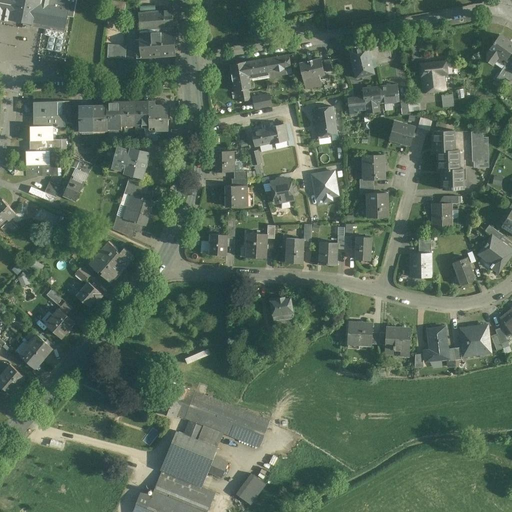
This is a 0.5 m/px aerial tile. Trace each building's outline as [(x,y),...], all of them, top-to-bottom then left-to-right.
[(0,0),(0,18),(32,24),(39,26),(39,27),(42,27),(43,26),(65,31),(68,15),(74,16),(76,0),(0,0)] [(126,2),(109,0),(108,0),(107,11),(124,13),(126,2)] [(173,10),(139,13),(140,31),(161,29),(174,28),(173,10)] [(62,51),(65,31),(46,28),(45,35),(49,35),(47,49),(62,51)] [(174,28),(161,29),(161,32),(139,34),(140,45),(136,46),(137,59),(176,55),(174,28)] [(511,50),(511,43),(500,35),(495,42),(495,41),(494,43),(490,49),(491,49),(488,53),(487,61),(493,65),(494,63),(503,69),(508,60),(506,59),(511,50)] [(126,58),(126,44),(109,44),(108,57),(126,58)] [(368,47),(350,51),(356,78),(375,73),(368,47)] [(12,67),(28,67),(28,50),(12,50),(12,67)] [(289,55),(266,59),(269,72),(272,71),(282,70),(291,68),(289,55)] [(321,58),(299,63),(303,80),(319,76),(324,75),(321,58)] [(266,59),(247,62),(249,76),(269,73),(269,72),(266,59)] [(503,69),(499,74),(505,78),(511,67),(511,62),(508,60),(503,69)] [(55,72),(55,61),(38,62),(38,72),(55,72)] [(247,62),(230,64),(235,92),(238,91),(240,102),(250,100),(248,89),(252,89),(249,76),(247,62)] [(445,62),(421,66),(422,77),(444,74),(447,74),(445,62)] [(444,74),(422,77),(425,93),(446,90),(444,74)] [(319,76),(303,80),(305,90),(321,86),(319,76)] [(397,84),(380,86),(382,103),(383,103),(399,101),(397,84)] [(380,86),(363,88),(364,96),(348,98),(350,114),(357,114),(356,111),(365,110),(365,105),(379,103),(382,103),(380,86)] [(453,94),(441,95),(443,107),(454,106),(453,94)] [(407,99),(400,99),(402,115),(409,115),(408,107),(407,101),(407,99)] [(57,102),(32,102),(32,127),(51,127),(53,127),(65,127),(65,115),(57,115),(57,102)] [(149,102),(135,103),(135,125),(149,124),(149,102)] [(169,129),(168,106),(155,106),(155,102),(149,102),(149,124),(149,130),(169,129)] [(121,125),(121,103),(107,103),(107,105),(107,129),(121,129),(121,125)] [(135,103),(121,103),(121,125),(135,125),(135,103)] [(379,103),(365,105),(365,110),(366,113),(380,111),(379,103)] [(93,105),(79,105),(79,132),(93,131),(93,105)] [(107,129),(107,105),(93,105),(93,131),(107,131),(107,129)] [(333,106),(314,110),(318,136),(319,136),(320,138),(329,136),(328,134),(337,132),(333,106)] [(416,127),(394,121),(389,139),(411,145),(416,127)] [(285,124),(268,127),(268,128),(269,128),(272,142),(271,142),(271,144),(287,140),(289,140),(286,128),(285,124)] [(51,127),(32,127),(31,127),(31,140),(29,140),(29,151),(39,151),(47,151),(47,152),(50,152),(62,151),(62,139),(54,140),(53,127),(51,127)] [(289,140),(287,140),(288,146),(295,144),(291,127),(286,128),(289,140)] [(268,128),(253,132),(256,146),(260,145),(271,142),(272,142),(269,128),(268,128)] [(488,165),(488,140),(482,140),(482,130),(472,131),(472,143),(472,156),(477,156),(477,165),(488,165)] [(455,150),(454,131),(434,131),(434,151),(439,151),(439,170),(443,170),(444,189),(465,189),(464,169),(459,169),(459,150),(455,150)] [(273,149),(271,144),(271,142),(260,145),(261,152),(273,149)] [(149,153),(131,148),(131,150),(118,147),(113,167),(126,170),(125,172),(143,177),(149,153)] [(251,152),(254,164),(259,163),(261,163),(258,150),(251,152)] [(39,151),(29,151),(28,151),(28,164),(25,164),(25,176),(58,176),(58,164),(50,164),(50,152),(47,152),(47,151),(39,151)] [(234,151),(216,151),(217,172),(235,172),(234,151)] [(384,155),(364,155),(364,178),(365,180),(375,179),(385,179),(384,155)] [(259,163),(254,164),(257,178),(263,177),(259,163)] [(312,173),(317,199),(324,198),(324,202),(342,198),(337,169),(312,173)] [(247,171),(235,172),(235,185),(248,185),(247,171)] [(72,176),(63,196),(76,202),(85,182),(72,176)] [(375,179),(365,180),(364,178),(360,179),(360,187),(375,186),(375,179)] [(141,183),(129,179),(127,185),(139,189),(140,188),(141,183)] [(270,184),(274,204),(295,200),(292,180),(270,184)] [(32,186),(30,194),(55,201),(60,184),(49,181),(46,190),(32,186)] [(143,189),(140,188),(139,189),(127,185),(124,193),(132,196),(128,207),(150,214),(150,213),(148,213),(152,202),(153,203),(154,202),(151,201),(154,193),(143,190),(143,189)] [(225,186),(225,206),(248,206),(248,185),(235,185),(225,186)] [(375,193),(368,194),(368,218),(389,217),(388,193),(375,193)] [(17,213),(4,200),(0,203),(0,225),(2,224),(2,223),(8,217),(10,220),(17,213)] [(444,204),(432,204),(433,228),(453,228),(452,204),(444,204)] [(150,214),(128,207),(125,218),(117,215),(115,223),(127,227),(127,229),(130,230),(130,229),(141,233),(144,225),(146,226),(146,225),(145,224),(148,214),(150,214)] [(511,208),(501,226),(511,232),(511,208)] [(305,224),(312,224),(309,210),(298,212),(300,224),(305,224)] [(127,227),(115,223),(113,229),(125,234),(127,229),(127,227)] [(504,236),(490,226),(486,231),(493,237),(493,236),(500,241),(504,236)] [(267,234),(247,233),(246,257),(267,258),(267,239),(268,234),(267,234)] [(227,235),(210,234),(210,243),(212,243),(211,253),(209,253),(209,254),(227,255),(227,239),(228,235),(227,235)] [(420,244),(432,244),(432,234),(420,234),(420,244)] [(372,236),(356,236),(355,259),(362,259),(362,256),(371,257),(372,236)] [(511,249),(500,241),(493,236),(493,237),(480,255),(493,265),(491,268),(492,268),(493,267),(499,272),(511,254),(511,249)] [(305,239),(288,238),(288,239),(289,239),(289,262),(302,263),(302,264),(304,264),(305,246),(306,239),(305,239)] [(338,242),(320,241),(320,243),(322,243),(321,263),(327,263),(327,264),(329,264),(329,263),(337,263),(338,247),(338,242)] [(109,242),(90,264),(111,282),(134,256),(125,248),(120,253),(117,251),(119,250),(109,242)] [(420,254),(432,254),(432,244),(420,244),(420,254)] [(477,262),(472,249),(467,251),(472,264),(477,262)] [(86,259),(77,251),(72,257),(82,265),(86,259)] [(420,254),(413,254),(413,269),(412,269),(412,277),(432,277),(432,254),(420,254)] [(468,258),(454,263),(462,285),(476,280),(468,258)] [(91,274),(82,266),(78,271),(87,279),(91,274)] [(89,282),(76,296),(83,302),(84,301),(89,306),(94,299),(97,301),(102,295),(100,293),(89,282)] [(62,298),(51,288),(47,294),(58,303),(62,298)] [(292,295),(271,298),(274,320),(294,317),(293,312),(294,312),(292,295)] [(59,308),(45,323),(60,337),(74,322),(59,308)] [(511,308),(500,318),(504,323),(505,323),(511,332),(511,308)] [(373,325),(349,324),(348,343),(372,345),(372,344),(372,333),(373,325)] [(411,327),(386,325),(385,354),(409,356),(411,327)] [(488,326),(460,329),(464,356),(491,352),(488,326)] [(448,349),(445,327),(428,330),(431,350),(424,351),(426,361),(448,359),(449,358),(448,349)] [(508,342),(502,327),(495,330),(497,333),(501,344),(502,344),(508,342)] [(497,333),(491,336),(497,351),(503,348),(502,344),(501,344),(497,333)] [(52,347),(37,334),(29,344),(43,357),(52,347)] [(43,357),(29,344),(20,354),(34,367),(43,357)] [(270,350),(260,353),(261,359),(272,356),(270,350)] [(422,354),(415,355),(415,368),(424,367),(422,354)] [(272,356),(261,359),(263,365),(273,362),(272,356)] [(25,377),(10,364),(0,375),(0,384),(11,394),(25,377)] [(188,388),(170,381),(158,410),(176,417),(177,414),(188,388)] [(269,421),(188,388),(177,414),(203,425),(223,432),(259,447),(269,421)] [(202,426),(189,421),(184,434),(197,439),(202,426)] [(202,426),(197,439),(217,447),(223,432),(203,425),(202,426)] [(178,431),(169,455),(208,471),(214,455),(217,447),(197,439),(184,434),(178,431)] [(208,471),(169,455),(169,456),(162,471),(202,487),(208,471)] [(228,461),(214,455),(208,471),(221,477),(228,461)] [(162,471),(152,495),(141,491),(132,511),(207,511),(215,492),(202,487),(162,471)] [(251,474),(236,494),(251,504),(266,484),(251,474)]
